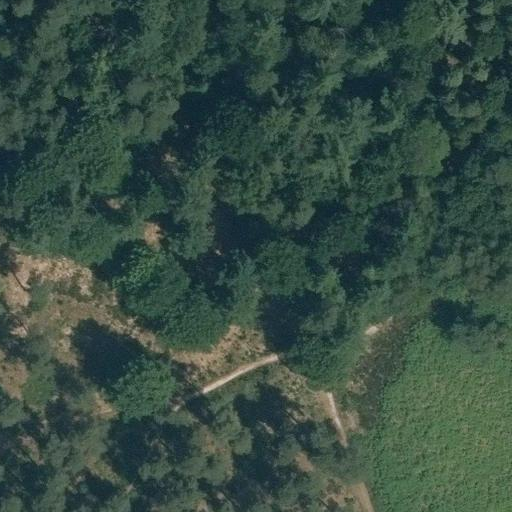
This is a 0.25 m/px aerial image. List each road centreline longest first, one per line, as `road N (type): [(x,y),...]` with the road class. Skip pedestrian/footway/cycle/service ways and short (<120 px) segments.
road 1 (track): [(309,359),(187,129)]
road 2 (track): [(0,150),(96,146),(187,129)]
road 3 (track): [(187,129),(139,62),(59,0)]
road 4 (track): [(366,511),(309,359)]
